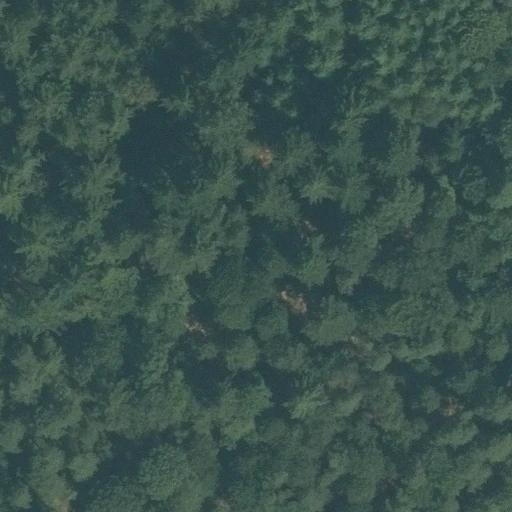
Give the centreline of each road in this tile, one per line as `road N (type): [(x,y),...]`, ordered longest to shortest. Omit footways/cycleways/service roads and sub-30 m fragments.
road 1 (track): [(0,226),(254,511)]
road 2 (track): [(181,421),(82,511)]
